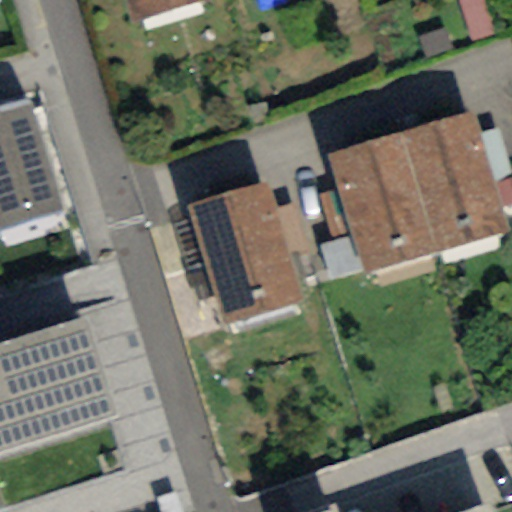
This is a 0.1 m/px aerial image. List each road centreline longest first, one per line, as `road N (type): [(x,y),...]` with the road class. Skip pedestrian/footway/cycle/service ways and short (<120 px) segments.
road 1 (residential): [(202,511),(48,0)]
road 2 (unknown): [(286,511),(511,424)]
